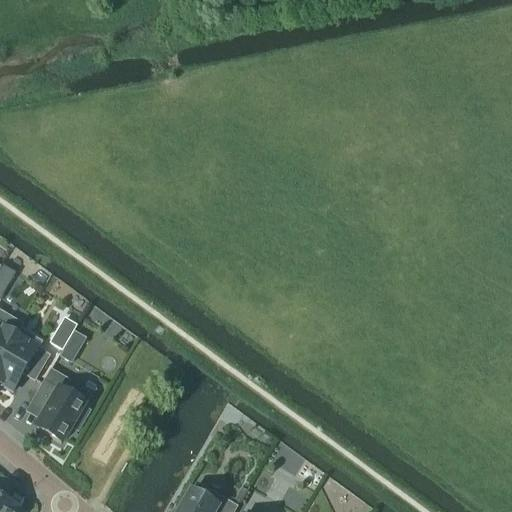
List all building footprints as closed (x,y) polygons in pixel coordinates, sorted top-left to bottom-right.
[(0,271),(0,299),(13,277),(1,270),(0,271)] [(0,362),(18,332),(19,333),(22,328),(0,314),(0,362)] [(18,332),(0,362),(0,387),(12,394),(22,377),(34,384),(48,359),(37,352),(41,346),(19,333),(18,332)] [(62,352),(68,342),(59,337),(53,347),(62,352)] [(71,366),(76,357),(64,351),(59,360),(71,366)] [(43,385),(29,409),(44,418),(36,432),(60,447),(70,430),(77,434),(88,415),(81,411),(83,408),(79,405),(86,395),(69,385),(50,373),(43,385)] [(181,511),(234,511),(236,510),(196,487),(181,511)] [(0,511),(16,511),(0,502),(0,511)]
